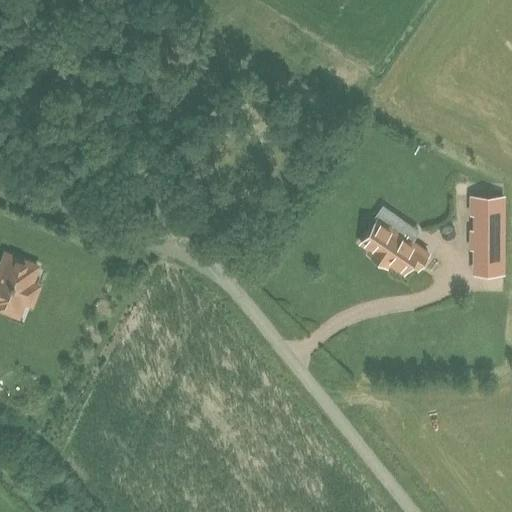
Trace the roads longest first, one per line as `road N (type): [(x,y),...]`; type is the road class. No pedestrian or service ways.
road 1 (unclassified): [(410,511),(220,270)]
road 2 (unclassified): [(173,208),(13,0)]
road 3 (unclassified): [(147,243),(0,188)]
